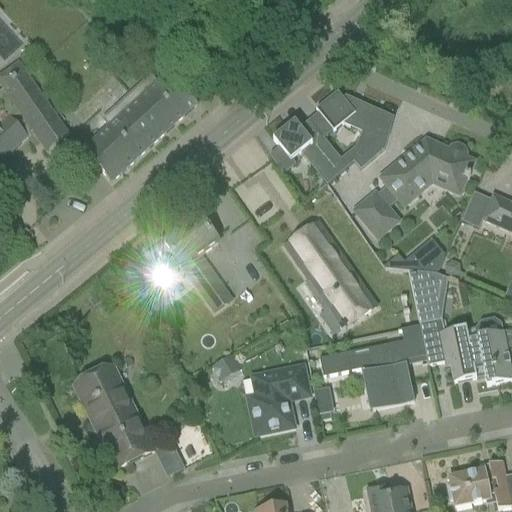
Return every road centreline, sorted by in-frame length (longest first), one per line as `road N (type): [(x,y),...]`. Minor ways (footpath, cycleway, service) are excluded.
road 1 (tertiary): [(0,320),(332,47)]
road 2 (residential): [(130,511),(219,475),(511,417)]
road 3 (residential): [(511,147),(346,65),(332,47)]
road 4 (unknown): [(280,249),(360,156),(424,106)]
road 5 (residential): [(69,511),(0,402)]
